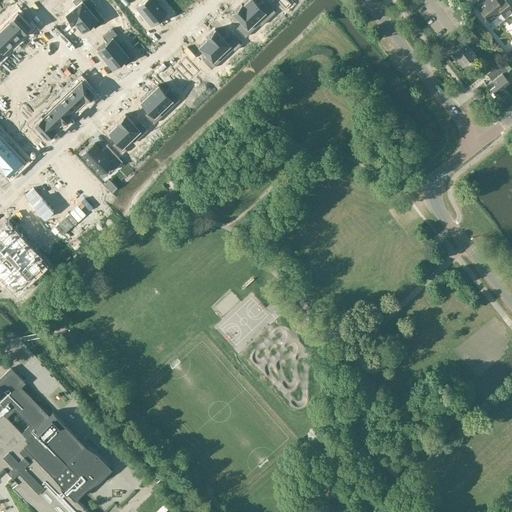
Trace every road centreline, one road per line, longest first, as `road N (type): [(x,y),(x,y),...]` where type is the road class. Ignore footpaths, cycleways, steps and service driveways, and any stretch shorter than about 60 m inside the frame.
road 1 (unclassified): [(511,304),(434,199),(440,175),(479,143)]
road 2 (unclassified): [(479,143),(385,28)]
road 3 (residential): [(114,97),(216,0)]
road 4 (residential): [(13,190),(114,97)]
road 5 (residential): [(114,97),(27,0)]
